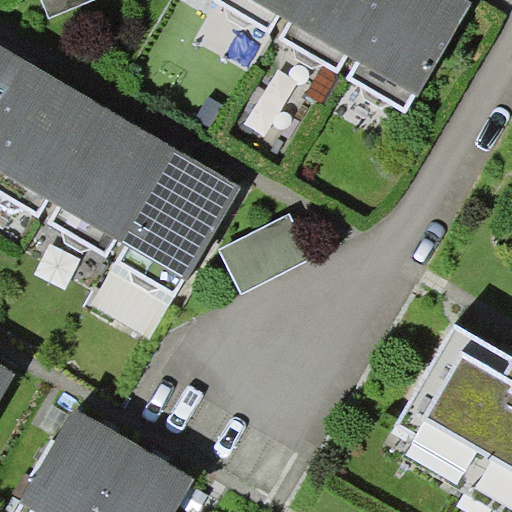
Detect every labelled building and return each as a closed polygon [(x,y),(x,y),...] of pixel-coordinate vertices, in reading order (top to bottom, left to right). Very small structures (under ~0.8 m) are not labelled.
[(41,0),(49,18),(94,0),(41,0)] [(280,14),(253,0),(213,0),(270,31),(280,14)] [(253,0),(280,14),(284,18),(294,0),(253,0)] [(294,0),(284,18),(290,20),(347,54),(353,57),(385,0),(294,0)] [(385,0),(353,57),(359,60),(415,93),(418,94),(471,0),(385,0)] [(347,54),(290,20),(280,37),(338,71),(347,54)] [(0,136),(40,68),(5,48),(0,45),(0,136)] [(415,93),(359,60),(348,78),(405,111),(415,93)] [(71,87),(40,68),(0,136),(0,170),(49,199),(52,201),(107,107),(71,87)] [(140,126),(107,107),(52,201),(58,204),(117,238),(121,240),(175,146),(140,126)] [(209,166),(175,146),(121,240),(126,244),(184,277),(186,278),(241,184),(209,166)] [(49,199),(0,170),(0,193),(39,216),(49,199)] [(117,238),(58,204),(48,223),(107,256),(117,238)] [(312,258),(289,213),(219,249),(242,293),(312,258)] [(184,277),(126,244),(115,263),(173,296),(184,277)] [(511,511),(511,356),(456,324),(396,424),(416,436),(405,454),(505,511),(511,511)] [(0,363),(0,399),(16,373),(0,363)] [(37,511),(92,511),(133,443),(100,424),(73,409),(20,503),(22,503),(37,511)] [(133,443),(92,511),(174,511),(194,477),(154,454),(133,443)] [(37,511),(22,503),(17,511),(37,511)]
